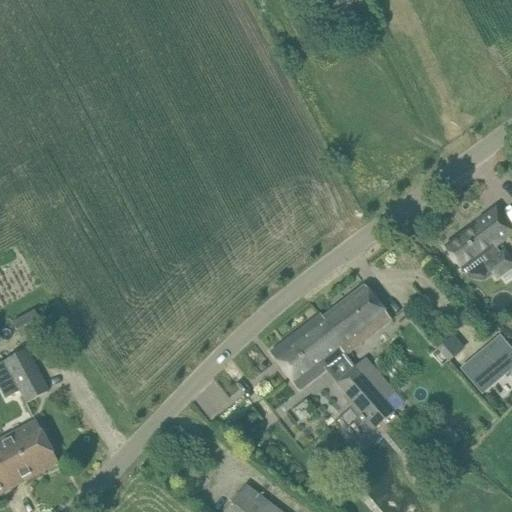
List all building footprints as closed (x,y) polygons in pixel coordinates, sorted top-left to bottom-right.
[(323,0),(329,10),(348,0),(323,0)] [(495,247),(511,235),(511,229),(497,209),(445,247),(462,271),(484,255),(489,261),(485,264),(498,281),(511,270),(511,257),(505,249),(500,253),(495,247)] [(320,314),(270,352),(300,391),(326,370),(327,371),(346,356),(392,321),(365,285),(324,317),(320,314)] [(21,339),(43,327),(35,311),(1,328),(6,337),(17,331),(21,339)] [(453,336),(438,349),(449,361),(464,348),(453,336)] [(511,350),(500,337),(462,369),(483,394),(508,373),(511,377),(511,350)] [(27,349),(4,362),(27,404),(50,393),(27,349)] [(396,411),(386,400),(395,392),(365,358),(337,382),(336,383),(346,395),(343,398),(373,432),(396,411)] [(305,402),(293,412),(300,420),(312,409),(305,402)] [(0,439),(0,494),(13,487),(58,463),(49,446),(34,421),(0,439)] [(424,443),(434,452),(439,456),(445,450),(448,453),(461,440),(446,427),(443,430),(434,422),(419,439),(424,443)] [(425,462),(434,452),(424,443),(415,453),(425,462)] [(280,511),(246,486),(225,511),(280,511)]
